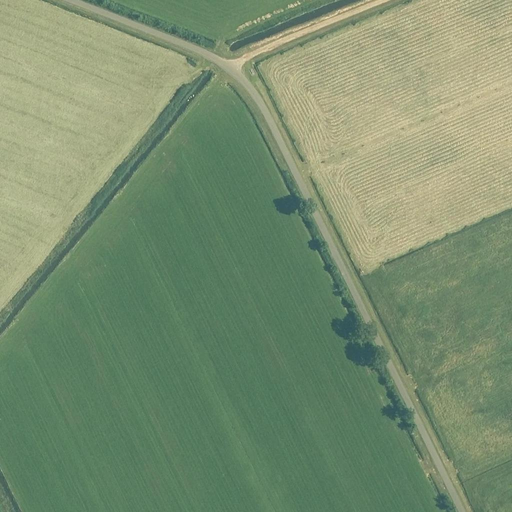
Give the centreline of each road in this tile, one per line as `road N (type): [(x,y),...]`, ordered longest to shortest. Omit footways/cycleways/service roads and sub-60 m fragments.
road 1 (unclassified): [(459,511),(247,87),(186,45),(68,0)]
road 2 (track): [(382,0),(258,50),(232,72)]
